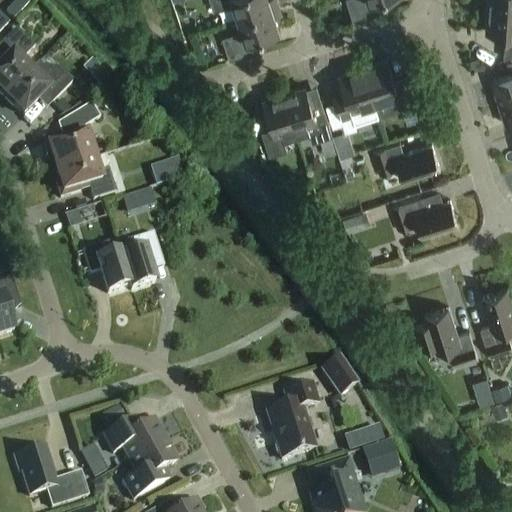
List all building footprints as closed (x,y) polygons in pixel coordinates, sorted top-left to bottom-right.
[(233,6),(237,19),(279,5),(277,0),(210,0),(214,12),(233,6)] [(346,0),(353,21),(377,13),(373,2),(377,0),(346,0)] [(511,0),(488,0),(488,9),(511,10),(511,0)] [(16,4),(6,15),(13,22),(24,11),(16,4)] [(279,5),(237,19),(242,32),(222,38),(229,60),(254,53),(250,41),(280,32),(275,17),(282,15),(279,5)] [(511,10),(488,9),(486,33),(505,34),(504,60),(511,57),(511,10)] [(2,99),(3,100),(30,73),(20,64),(34,50),(15,31),(0,46),(0,55),(5,61),(0,66),(0,96),(2,99)] [(492,81),(499,103),(511,98),(511,61),(507,63),(510,75),(492,81)] [(387,62),(364,69),(375,104),(398,96),(402,110),(414,106),(422,130),(435,126),(425,94),(419,96),(414,80),(395,86),(387,62)] [(30,73),(3,100),(5,102),(5,101),(22,118),(43,98),(51,106),(71,86),(54,69),(40,83),(30,73)] [(375,104),(364,69),(340,77),(343,86),(332,89),(337,105),(346,133),(357,129),(356,125),(379,117),(375,104)] [(106,78),(97,86),(103,93),(112,84),(106,78)] [(313,144),(322,141),(333,137),(324,108),(313,112),(305,88),(284,95),(295,129),(307,125),(313,144)] [(269,157),(280,154),(287,152),(284,143),(298,139),(295,129),(284,95),(263,102),(272,130),(262,134),(269,157)] [(511,98),(499,103),(506,126),(511,124),(511,98)] [(51,160),(55,173),(93,161),(83,130),(99,121),(90,106),(63,123),(69,133),(71,140),(62,143),(60,139),(42,145),(47,161),(51,160)] [(404,155),(401,144),(373,153),(381,177),(400,170),(404,182),(440,170),(432,146),(404,155)] [(93,161),(55,173),(58,183),(54,184),(59,200),(79,194),(78,190),(87,188),(92,203),(115,195),(107,171),(97,174),(93,161)] [(158,168),(164,186),(174,182),(184,179),(178,161),(168,165),(158,168)] [(141,194),(137,195),(142,211),(152,208),(155,207),(150,191),(141,194)] [(422,237),(458,225),(451,201),(422,210),(419,199),(391,208),(399,232),(418,225),(422,237)] [(366,212),(350,218),(355,231),(370,225),(366,212)] [(76,213),(65,217),(66,222),(68,228),(80,224),(76,213)] [(130,243),(118,246),(116,247),(129,289),(130,293),(154,285),(149,270),(150,266),(161,263),(152,236),(130,243)] [(116,247),(118,246),(117,243),(101,248),(81,254),(88,277),(99,273),(107,296),(129,289),(116,247)] [(0,337),(12,334),(5,311),(18,307),(10,280),(0,283),(0,337)] [(511,328),(511,304),(507,290),(483,297),(492,326),(480,329),(490,359),(511,351),(511,346),(507,331),(511,328)] [(420,350),(434,346),(436,353),(448,349),(454,368),(478,361),(469,333),(458,336),(449,308),(425,316),(427,323),(413,327),(420,350)] [(320,372),(339,401),(358,388),(339,359),(320,372)] [(496,388),(492,389),(495,400),(496,401),(499,401),(502,400),(511,397),(508,385),(505,385),(496,388)] [(318,406),(311,386),(284,395),(288,408),(266,415),(276,446),(274,450),(276,456),(280,458),(281,462),(314,451),(301,411),(318,406)] [(480,399),(478,400),(480,407),(494,402),(494,401),(494,400),(492,396),(489,397),(480,399)] [(491,406),(496,420),(508,416),(503,402),(491,406)] [(117,408),(101,417),(108,429),(124,420),(117,408)] [(129,464),(164,444),(153,423),(141,429),(135,419),(102,437),(112,456),(122,451),(129,464)] [(343,440),(347,454),(371,447),(366,432),(343,440)] [(361,453),(371,482),(399,473),(389,443),(361,453)] [(133,503),(164,485),(170,482),(165,471),(176,465),(164,444),(129,464),(136,476),(122,484),(133,503)] [(55,483),(44,449),(14,459),(19,475),(21,474),(28,498),(46,493),(51,510),(87,499),(80,475),(55,483)] [(353,477),(348,462),(308,475),(314,496),(309,498),(313,511),(362,511),(351,477),(353,477)] [(87,470),(93,481),(107,473),(101,463),(87,470)] [(91,485),(95,496),(103,494),(100,483),(91,485)] [(202,511),(197,502),(178,511),(174,511),(170,503),(154,511),(202,511)]
